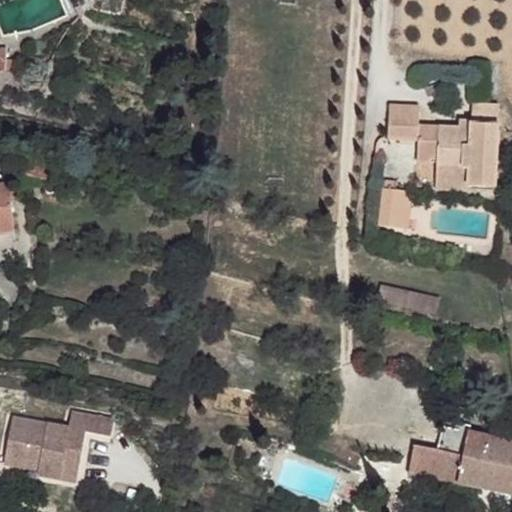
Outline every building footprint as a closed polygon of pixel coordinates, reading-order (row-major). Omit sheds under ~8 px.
[(17,35),(0,42),(0,72),(28,60),(17,35)] [(391,105),(387,139),(419,142),(421,128),(421,108),(391,105)] [(473,125),(472,127),(498,129),(500,111),(475,108),(473,125)] [(460,125),(459,132),(473,133),(472,127),(473,125),(460,125)] [(459,132),(421,128),(419,142),(418,164),(436,166),(435,192),(466,195),(467,188),(493,191),(498,129),(472,127),(473,133),(459,132)] [(0,189),(0,197),(13,195),(12,189),(0,189)] [(13,195),(0,197),(0,235),(17,235),(13,195)] [(405,201),(375,198),(374,223),(403,226),(405,201)] [(403,226),(374,223),(372,235),(402,238),(403,226)] [(383,306),(436,314),(438,296),(386,288),(383,306)] [(12,415),(3,455),(41,461),(40,468),(39,474),(60,478),(62,469),(79,471),(87,431),(111,434),(115,416),(72,410),(69,423),(12,415)] [(411,445),(405,472),(454,481),(462,430),(438,426),(433,449),(411,445)] [(511,439),(462,430),(454,481),(511,493),(511,439)] [(3,455),(3,462),(40,468),(41,461),(3,455)] [(62,469),(60,478),(78,480),(79,471),(62,469)]
